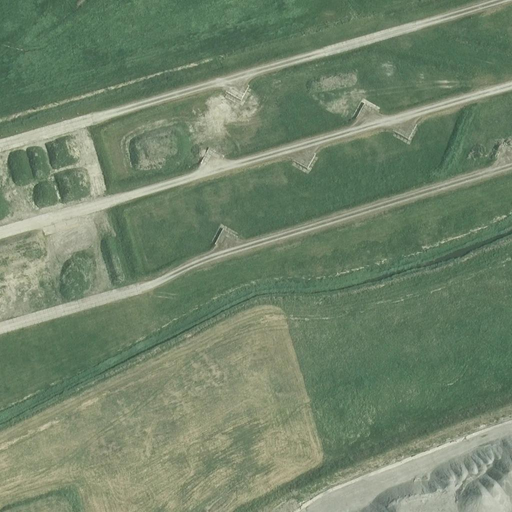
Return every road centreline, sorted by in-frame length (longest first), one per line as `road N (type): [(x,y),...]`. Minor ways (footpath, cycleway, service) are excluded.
road 1 (unknown): [(511,165),(0,327)]
road 2 (unknown): [(0,234),(511,88)]
